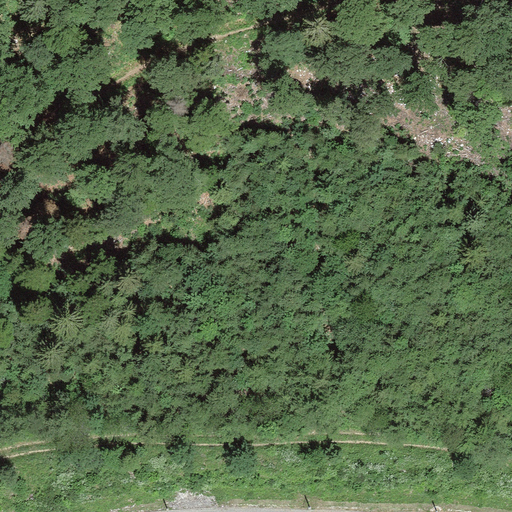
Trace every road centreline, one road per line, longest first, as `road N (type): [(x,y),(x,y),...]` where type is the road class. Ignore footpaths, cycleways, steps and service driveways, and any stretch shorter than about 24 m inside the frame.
road 1 (track): [(0,455),(107,439),(367,437),(511,454)]
road 2 (track): [(346,0),(210,34),(78,104),(0,127)]
